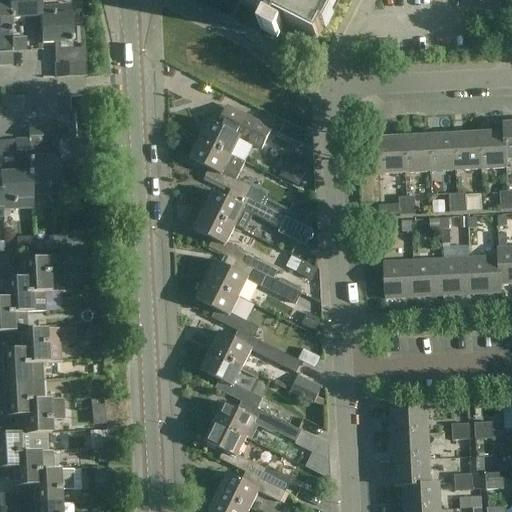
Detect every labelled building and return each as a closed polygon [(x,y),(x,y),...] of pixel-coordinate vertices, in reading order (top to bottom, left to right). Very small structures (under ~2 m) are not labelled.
[(12,52),(9,0),(0,0),(0,66),(13,66),(12,52)] [(42,45),(39,0),(9,0),(12,52),(26,52),(24,19),(40,19),(41,45),(42,45)] [(39,0),(42,45),(59,44),(59,51),(73,50),(71,7),(41,8),(40,0),(39,0)] [(240,0),(270,15),(262,31),(277,39),(283,28),(274,23),(277,18),(318,39),(324,27),(321,25),(327,12),(326,11),(331,0),(240,0)] [(86,78),(86,64),(55,65),(56,79),(86,78)] [(75,113),(76,136),(76,137),(76,144),(59,144),(62,194),(62,181),(92,179),(88,98),(57,99),(58,114),(75,113)] [(210,121),(199,141),(232,158),(233,156),(241,140),(262,150),(273,129),(233,109),(223,128),(210,121)] [(32,196),(62,194),(59,144),(59,158),(43,159),(42,127),(28,128),(29,141),(32,209),(33,209),(32,196)] [(505,134),(480,135),(482,172),(508,170),(507,162),(505,134)] [(456,173),(482,172),(480,135),(454,136),(456,173)] [(456,173),(454,136),(429,138),(431,174),(456,173)] [(431,174),(429,138),(404,139),(406,175),(431,174)] [(406,175),(404,139),(378,140),(380,177),(406,175)] [(17,174),(1,175),(2,218),(3,218),(3,211),(32,209),(29,141),(15,142),(17,174)] [(246,163),(233,156),(232,158),(199,141),(190,160),(209,170),(205,178),(231,191),(246,199),(247,198),(252,188),(237,180),(246,163)] [(245,231),(253,215),(281,229),(287,218),(247,198),(246,199),(231,191),(227,198),(213,192),(204,211),(236,228),(236,227),(245,231)] [(509,212),(508,193),(500,194),(501,212),(509,212)] [(459,214),(467,214),(466,195),(458,196),(459,214)] [(451,215),(459,214),(458,196),(450,196),(451,215)] [(409,217),(417,216),(416,198),(408,199),(409,217)] [(400,217),(409,217),(408,199),(399,199),(400,217)] [(275,281),(280,270),(228,244),(236,228),(204,211),(194,231),(213,241),(209,249),(235,262),(275,281)] [(508,229),(507,218),(497,218),(498,229),(508,229)] [(479,230),(478,219),(469,220),(469,231),(479,230)] [(431,233),(441,232),(440,221),(430,222),(431,233)] [(441,232),(450,232),(450,221),(440,221),(441,232)] [(412,234),(412,223),(402,223),(403,234),(412,234)] [(501,286),(511,285),(511,249),(506,250),(506,244),(507,243),(506,234),(498,234),(499,258),(501,286)] [(471,260),(473,296),(502,295),(501,286),(499,258),(471,260)] [(0,281),(3,282),(29,281),(30,294),(44,293),(44,294),(63,293),(61,260),(21,262),(22,270),(8,271),(8,269),(0,269),(0,281)] [(473,296),(471,260),(442,261),(444,298),(473,296)] [(414,263),(416,299),(444,298),(442,261),(414,263)] [(301,294),(275,281),(235,262),(231,269),(217,262),(207,282),(240,298),(248,281),(295,305),(301,294)] [(416,299),(414,263),(385,264),(386,301),(416,299)] [(0,301),(11,301),(12,314),(26,313),(26,314),(45,313),(44,294),(44,293),(30,294),(29,281),(3,282),(4,290),(0,290),(0,301)] [(254,340),(255,339),(260,329),(231,314),(240,298),(207,282),(197,301),(217,311),(213,319),(239,332),(254,340)] [(85,291),(87,309),(98,308),(97,290),(85,291)] [(11,301),(0,301),(0,334),(19,333),(27,332),(26,314),(26,313),(12,314),(11,301)] [(0,340),(0,353),(27,352),(28,365),(41,364),(41,365),(60,364),(59,332),(46,332),(45,331),(27,332),(19,333),(19,341),(6,342),(6,341),(0,340)] [(211,352),(244,368),(252,351),(297,374),(302,363),(255,339),(254,340),(239,332),(235,339),(221,332),(211,352)] [(0,362),(1,363),(2,385),(42,383),(41,365),(41,364),(28,365),(27,352),(0,353),(0,362)] [(258,411),(259,409),(264,399),(235,385),(244,368),(211,352),(201,371),(221,381),(216,390),(242,403),(258,411)] [(314,404),(322,388),(298,376),(290,393),(314,404)] [(42,383),(2,385),(3,408),(0,407),(0,417),(30,416),(30,403),(43,402),(42,383)] [(24,428),(24,435),(24,436),(32,435),(32,436),(51,435),(50,422),(63,421),(62,401),(43,402),(30,403),(30,416),(0,417),(0,430),(10,430),(10,428),(24,428)] [(215,423),(247,439),(256,422),(297,443),(303,432),(259,409),(258,411),(242,403),(239,410),(225,403),(215,423)] [(428,409),(392,411),(393,438),(429,436),(428,409)] [(262,480),(267,470),(239,456),(247,439),(215,423),(205,442),(224,452),(220,460),(246,473),(262,481),(262,480)] [(494,425),(476,426),(475,426),(476,434),(494,433),(494,425)] [(471,426),(453,427),(453,435),(471,434),(471,426)] [(494,433),(476,434),(476,442),(495,441),(494,433)] [(471,434),(453,435),(454,443),(472,442),(471,434)] [(24,436),(24,435),(0,436),(0,469),(20,468),(19,455),(33,454),(32,436),(32,435),(24,436)] [(84,448),(83,436),(56,439),(57,451),(84,448)] [(429,436),(393,438),(394,463),(431,461),(429,436)] [(52,453),(33,454),(19,455),(20,468),(0,469),(0,481),(0,482),(0,480),(0,479),(13,479),(14,488),(33,487),(40,486),(39,473),(53,473),(53,472),(52,453)] [(431,461),(394,463),(396,489),(404,489),(404,488),(432,486),(431,461)] [(0,495),(0,507),(61,505),(60,492),(81,491),(80,471),(53,472),(53,473),(39,473),(40,486),(33,487),(33,496),(20,497),(20,494),(0,495)] [(219,493),(251,510),(260,493),(280,503),(286,492),(262,480),(262,481),(246,473),(242,481),(229,474),(219,493)] [(504,475),(486,476),(486,484),(505,483),(504,475)] [(456,486),(474,485),(474,477),(455,478),(456,486)] [(505,483),(486,484),(487,492),(505,491),(505,483)] [(404,488),(404,489),(405,511),(434,511),(442,511),(440,485),(432,486),(404,488)] [(474,485),(456,486),(456,494),(474,493),(474,485)] [(250,511),(251,510),(219,493),(209,511),(250,511)]
